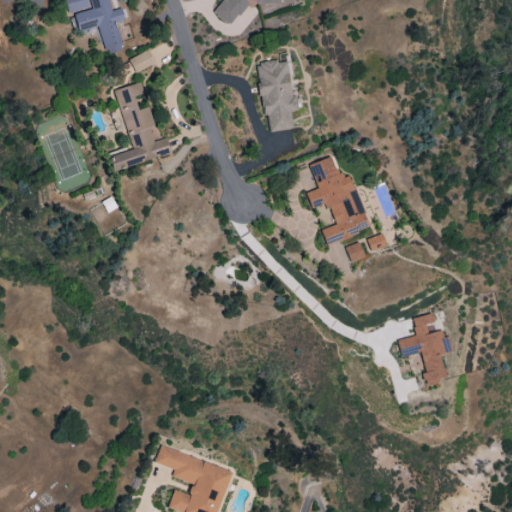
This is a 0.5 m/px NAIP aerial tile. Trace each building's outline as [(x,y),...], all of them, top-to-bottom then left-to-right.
[(64,0),(66,12),(87,9),(85,0),(64,0)] [(88,0),(91,8),(73,14),(78,31),(97,26),(104,54),(122,49),(114,22),(124,19),(121,8),(110,11),(107,0),(88,0)] [(284,0),(220,0),(213,12),(217,17),(226,23),(248,6),(247,0),(254,0),(255,3),(284,0)] [(153,64),(148,50),(127,58),(133,72),(153,64)] [(291,128),(289,111),(297,109),(294,87),(290,88),(286,60),(256,63),(264,131),(291,128)] [(113,89),(130,150),(108,156),(111,170),(170,153),(165,135),(158,137),(149,106),(137,109),(133,96),(142,93),(139,82),(113,89)] [(307,164),(316,188),(304,193),(310,209),(326,203),(333,225),(319,230),(324,244),(368,229),(349,174),(339,178),(331,156),(307,164)] [(368,251),(385,247),(381,233),(364,238),(368,251)] [(363,257),(358,242),(343,246),(348,262),(363,257)] [(418,352),(425,385),(438,382),(437,378),(444,376),(439,354),(448,352),(443,329),(427,333),(425,324),(434,322),(432,313),(410,318),(414,335),(395,339),(399,357),(418,352)] [(176,511),(215,511),(229,470),(158,446),(152,462),(172,469),(170,476),(190,483),(186,494),(172,489),(166,508),(176,511)]
